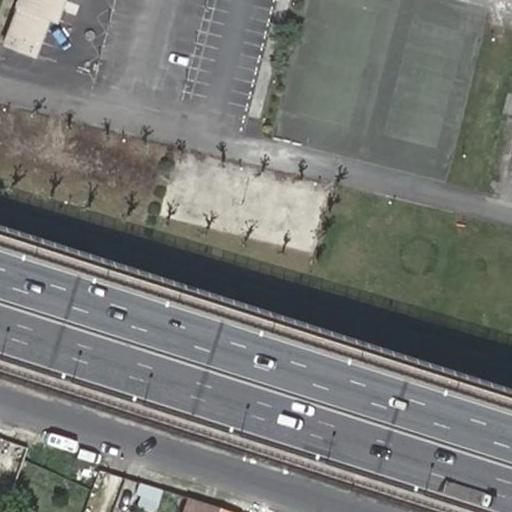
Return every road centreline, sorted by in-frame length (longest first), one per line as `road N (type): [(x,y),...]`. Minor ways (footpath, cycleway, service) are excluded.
road 1 (motorway): [(511,439),(0,275)]
road 2 (motorway): [(0,326),(511,489)]
road 3 (residential): [(0,402),(348,511)]
